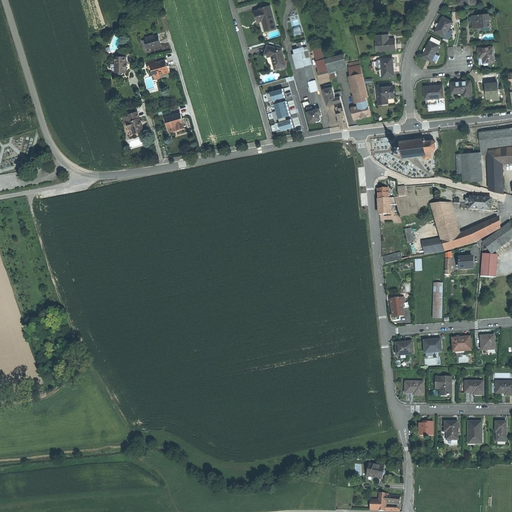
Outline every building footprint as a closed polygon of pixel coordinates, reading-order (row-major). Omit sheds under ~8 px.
[(265,31),(275,28),(269,6),(259,9),(259,10),(254,11),(256,18),(261,16),(262,21),(264,26),(265,31)] [(480,15),(472,15),(473,28),(475,28),(478,28),(480,27),(479,26),(487,25),(490,25),(490,20),(489,15),(480,15)] [(439,24),(435,31),(444,37),(453,22),(443,16),(439,24)] [(386,35),(376,36),(377,51),(383,50),(383,51),(389,50),(395,49),(395,44),(395,38),(386,39),(386,35)] [(154,37),(150,38),(145,40),(148,49),(157,46),(160,45),(158,36),(154,37)] [(425,49),(421,57),(434,63),(438,55),(435,53),(439,46),(429,41),(425,49)] [(274,70),(286,67),(281,49),(266,46),(264,54),(271,57),(272,62),(274,70)] [(479,55),(480,63),(494,62),(493,47),(479,48),(479,55)] [(294,54),(296,61),(306,58),(304,51),(294,54)] [(325,58),(326,63),(328,69),(329,73),(334,71),(348,67),(344,53),(325,58)] [(114,67),(114,72),(118,72),(118,73),(120,74),(122,73),(122,72),(123,72),(126,73),(126,71),(127,69),(127,68),(125,67),(125,65),(126,65),(127,64),(127,62),(125,61),(125,56),(124,56),(124,54),(116,54),(116,56),(114,56),(114,61),(113,64),(114,67)] [(312,92),(319,90),(310,57),(306,58),(308,66),(310,65),(311,70),(309,71),(309,72),(313,84),(311,85),(312,91),(312,92)] [(308,66),(306,58),(296,61),(298,68),(308,66)] [(383,77),(394,76),(393,68),(392,58),(381,58),(382,67),(383,77)] [(147,68),(151,67),(150,64),(155,63),(154,60),(145,62),(147,68)] [(159,75),(170,72),(168,66),(167,66),(166,64),(165,60),(155,63),(150,64),(151,67),(153,77),(159,75)] [(308,66),(298,68),(300,75),(309,72),(309,71),(311,70),(310,65),(308,66)] [(366,98),(369,97),(365,83),(361,65),(349,68),(358,103),(367,101),(366,98)] [(317,71),(319,79),(330,76),(329,73),(328,69),(317,71)] [(309,72),(300,75),(303,87),(309,85),(311,85),(313,84),(309,72)] [(464,96),(471,95),(470,81),(460,81),(451,82),(452,93),(463,92),(464,96)] [(334,93),(332,84),(325,86),(326,89),(323,90),(327,106),(335,104),(342,102),(339,91),(334,93)] [(494,100),(499,100),(498,84),(492,84),(486,85),(487,90),(488,99),(494,98),(494,100)] [(283,101),(280,112),(291,115),(294,104),(289,85),(273,89),(274,93),(276,98),(277,99),(278,99),(279,98),(278,97),(282,96),(283,100),(283,101)] [(424,87),(425,99),(443,97),(442,85),(432,86),(424,87)] [(393,86),(377,87),(379,104),(388,103),(388,98),(394,97),(394,92),(393,86)] [(367,101),(358,103),(359,107),(352,108),(355,119),(362,118),(370,115),(367,101)] [(313,111),(307,112),(310,122),(313,121),(316,121),(316,122),(320,121),(319,120),(320,119),(318,114),(320,113),(319,109),(313,111)] [(131,130),(132,134),(142,131),(141,128),(142,127),(141,125),(139,124),(139,123),(140,122),(139,120),(138,119),(137,116),(136,112),(127,114),(127,116),(121,117),(123,123),(125,123),(127,128),(128,128),(131,130)] [(341,113),(337,114),(339,121),(340,125),(341,128),(345,128),(349,127),(345,112),(341,113)] [(176,130),(184,128),(181,120),(179,113),(164,118),(168,128),(175,126),(176,130)] [(511,128),(479,133),(482,156),(488,155),(487,148),(511,145),(511,128)] [(431,158),(431,152),(434,151),(437,148),(436,145),(436,143),(433,140),(425,141),(425,138),(400,142),(401,146),(400,146),(400,147),(396,147),(395,147),(394,148),(395,149),(396,152),(395,152),(395,154),(396,153),(396,154),(397,154),(397,153),(401,153),(402,153),(402,158),(424,155),(425,159),(431,158)] [(511,162),(511,148),(497,151),(498,164),(501,164),(511,162)] [(497,151),(489,152),(491,190),(502,193),(501,164),(498,164),(497,151)] [(477,153),(461,154),(463,182),(478,181),(477,153)] [(399,197),(407,196),(405,186),(398,187),(399,197)] [(383,189),(378,189),(378,198),(378,199),(389,199),(388,189),(383,189)] [(470,208),(470,209),(491,210),(492,199),(491,199),(481,199),(471,198),(471,200),(467,200),(467,204),(470,204),(470,208)] [(390,208),(390,205),(389,199),(378,199),(379,215),(390,214),(390,208)] [(499,219),(459,236),(449,203),(431,204),(441,239),(445,251),(476,242),(497,229),(500,226),(499,219)] [(511,238),(511,228),(510,224),(495,235),(502,245),(511,238)] [(414,242),(411,229),(405,230),(408,243),(414,242)] [(404,230),(397,232),(398,233),(383,235),(384,239),(384,241),(389,241),(390,244),(398,243),(399,246),(408,244),(404,230)] [(483,243),(491,253),(502,245),(495,235),(483,243)] [(445,251),(441,239),(422,242),(425,254),(445,251)] [(384,257),(385,264),(397,261),(402,259),(400,253),(384,257)] [(483,255),(481,277),(494,278),(495,256),(483,255)] [(459,258),(460,270),(474,269),(473,257),(467,258),(459,258)] [(434,283),(433,318),(442,318),(442,283),(434,283)] [(411,297),(395,299),(396,305),(392,306),(392,311),(394,322),(401,321),(402,317),(406,316),(405,308),(412,307),(411,297)] [(480,336),(481,351),(495,349),(494,335),(487,336),(480,336)] [(464,350),(464,351),(471,351),(470,337),(460,338),(452,339),(453,352),(454,352),(454,351),(464,350)] [(424,343),(425,354),(426,354),(434,353),(441,352),(441,340),(435,340),(433,341),(433,342),(424,343)] [(396,345),(397,356),(401,356),(406,356),(413,355),(412,342),(407,343),(404,343),(404,344),(396,345)] [(445,395),(451,395),(451,378),(436,378),(436,383),(440,383),(440,389),(440,395),(445,395)] [(418,395),(423,395),(423,382),(405,382),(405,393),(413,393),(413,395),(418,395)] [(478,395),(483,395),(483,382),(465,382),(465,393),(473,393),(473,395),(478,395)] [(509,395),(511,395),(511,382),(496,382),(496,393),(505,393),(504,395),(509,395)] [(419,423),(419,436),(433,436),(433,422),(427,422),(423,421),(423,423),(419,423)] [(447,431),(447,440),(458,440),(458,421),(452,421),(445,421),(445,431),(447,431)] [(469,422),(468,443),(481,443),(481,422),(474,422),(469,422)] [(497,432),(497,441),(506,441),(506,422),(501,422),(496,422),(496,432),(497,432)] [(286,459),(277,462),(278,469),(288,466),(286,459)] [(385,467),(370,463),(368,473),(378,475),(377,478),(383,479),(384,473),(385,467)] [(387,494),(380,493),(379,500),(378,511),(385,511),(386,508),(386,502),(387,494)] [(389,495),(388,502),(400,504),(400,501),(400,497),(389,495)] [(378,511),(379,500),(371,500),(370,510),(378,511)]
